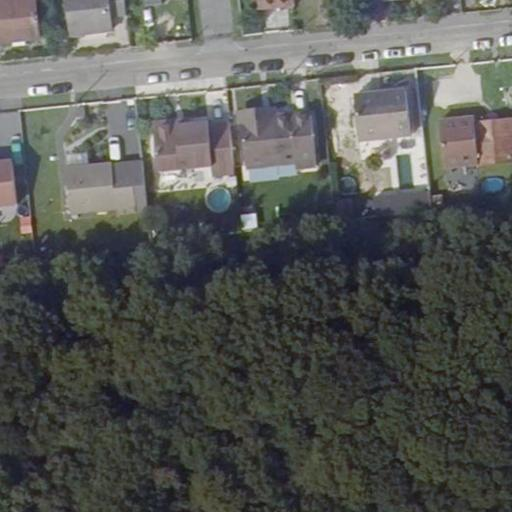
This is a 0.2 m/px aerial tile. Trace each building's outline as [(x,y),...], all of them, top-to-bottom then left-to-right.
[(9,41),(46,37),(42,0),(30,0),(6,2),(9,41)] [(120,16),(133,15),(131,0),(74,0),(77,35),(121,30),(120,16)] [(303,0),(267,0),(268,10),(304,7),(303,0)] [(365,101),(369,143),(420,138),(416,91),(396,94),(396,97),(365,101)] [(138,149),(136,100),(104,101),(106,150),(138,149)] [(326,167),(322,118),(274,124),(274,117),(252,118),(257,166),(304,162),(305,169),(326,167)] [(167,127),(203,124),(203,118),(166,121),(167,127)] [(455,170),(489,166),(511,164),(511,122),(485,125),(485,119),(450,123),(455,170)] [(226,177),(247,175),(242,123),(222,125),(222,122),(203,124),(167,127),(171,172),(225,167),(226,177)] [(75,155),(76,168),(98,166),(96,153),(75,155)] [(137,163),(98,166),(76,168),(80,211),(140,206),(137,163)] [(416,192),(417,207),(439,203),(438,188),(426,189),(426,190),(416,192)]
